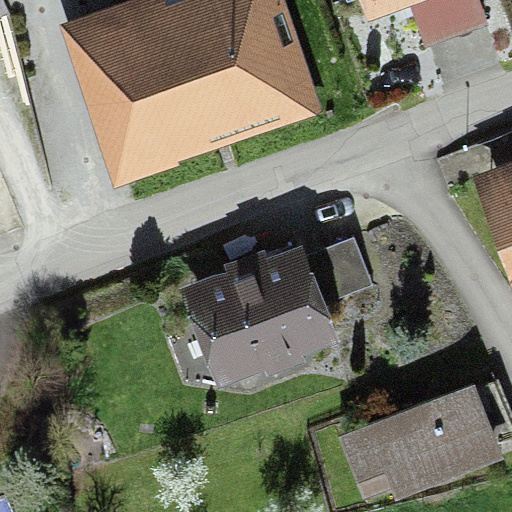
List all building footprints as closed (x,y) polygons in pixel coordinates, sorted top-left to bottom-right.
[(282,0),(174,0),(80,32),(119,148),(311,82),(282,0)] [(425,42),(487,19),(480,0),(362,0),(368,14),(394,4),(399,19),(414,13),(425,42)] [(511,167),(493,175),(511,222),(511,167)] [(299,337),(328,326),(320,305),(375,285),(356,233),(199,295),(226,368),(263,354),(269,370),(306,357),(299,337)] [(399,488),(494,451),(469,386),(348,433),(370,489),(395,479),(399,488)]
